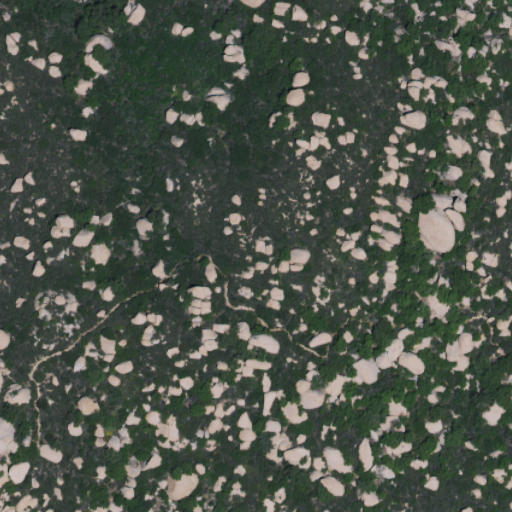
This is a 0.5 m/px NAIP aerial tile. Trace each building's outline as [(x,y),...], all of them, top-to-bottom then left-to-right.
[(291,73),(291,85),(308,85),(307,72),(291,73)] [(405,111),(401,124),(419,129),(423,116),(405,111)] [(203,286),(185,288),(188,316),(208,314),(206,299),(204,299),(203,286)] [(233,323),(236,341),(247,339),(243,321),(233,323)] [(209,329),(198,329),(199,355),(205,355),(205,349),(214,349),(214,334),(227,334),(227,324),(209,324),(209,329)] [(470,333),(457,333),(457,341),(445,341),(445,361),(461,361),(461,353),(470,352),(470,333)] [(299,400),(313,410),(322,398),(308,388),(299,400)]
